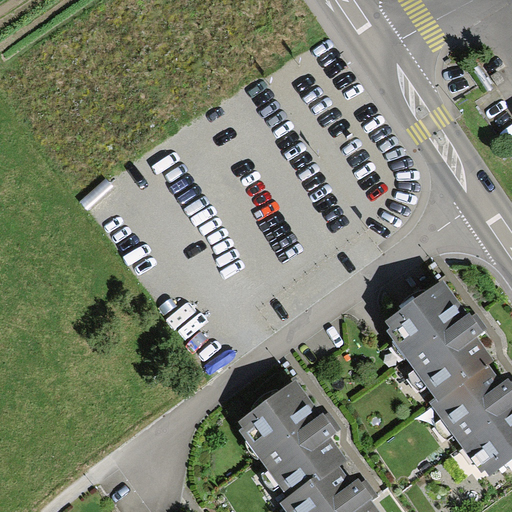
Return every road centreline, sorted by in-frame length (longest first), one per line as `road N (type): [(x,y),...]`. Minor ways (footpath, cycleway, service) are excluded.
road 1 (residential): [(479,200),(147,454)]
road 2 (secondary): [(378,53),(479,200)]
